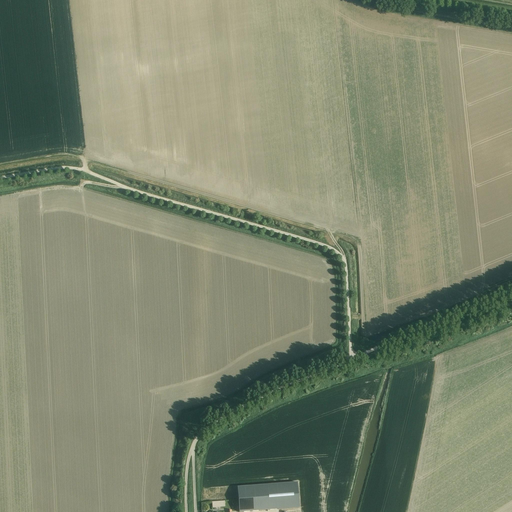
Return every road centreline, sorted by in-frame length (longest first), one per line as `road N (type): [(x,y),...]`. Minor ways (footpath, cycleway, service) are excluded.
road 1 (unclassified): [(351,360),(346,266),(338,253),(84,170)]
road 2 (unclassified): [(192,448),(229,414),(351,360)]
road 3 (unclassified): [(511,290),(351,360)]
road 4 (track): [(446,356),(438,360),(408,511)]
